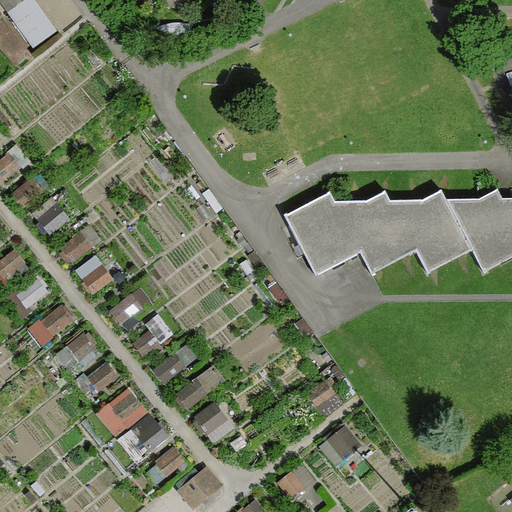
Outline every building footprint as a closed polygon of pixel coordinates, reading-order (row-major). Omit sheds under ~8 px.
[(58,31),(35,0),(26,0),(9,13),(35,48),(58,31)] [(30,54),(0,18),(0,38),(20,63),(30,54)] [(332,196),(293,218),(324,275),(364,253),(379,279),(424,254),(435,278),(477,255),(491,273),(511,262),(511,200),(340,206),(332,196)] [(156,449),(175,432),(131,383),(101,410),(121,433),(133,423),(156,449)] [(199,412),(217,439),(237,425),(219,398),(199,412)] [(349,423),(328,441),(343,459),(364,440),(349,423)]
